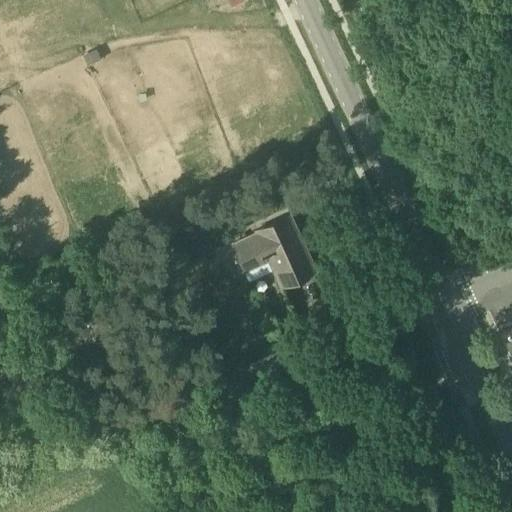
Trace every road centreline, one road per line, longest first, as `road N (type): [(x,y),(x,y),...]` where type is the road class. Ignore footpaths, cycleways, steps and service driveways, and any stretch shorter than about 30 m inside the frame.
road 1 (track): [(0,492),(418,299)]
road 2 (secondary): [(441,290),(305,0)]
road 3 (tertiary): [(342,511),(427,380),(470,356)]
